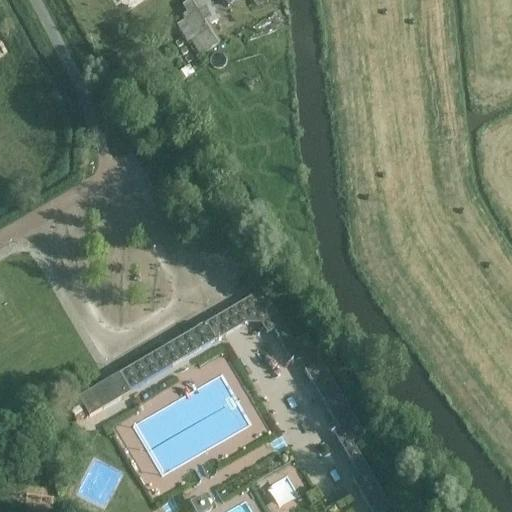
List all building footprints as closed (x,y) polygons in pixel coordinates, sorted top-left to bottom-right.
[(161,19),(148,0),(128,0),(147,28),(161,19)] [(154,0),(167,17),(190,0),(154,0)] [(207,0),(192,0),(181,7),(186,16),(181,19),(183,21),(175,25),(187,46),(190,44),(198,58),(219,46),(210,31),(208,31),(206,26),(208,25),(219,18),(207,0)] [(293,344),(262,292),(234,309),(160,352),(171,369),(256,319),(266,337),(273,333),(292,366),(298,362),(339,431),(333,435),(357,477),(351,481),(368,511),(388,511),(391,511),(352,445),(365,438),(305,337),(293,344)] [(160,352),(119,376),(131,395),(171,369),(160,352)] [(119,376),(77,400),(89,420),(131,395),(119,376)] [(330,511),(352,511),(358,509),(351,496),(329,508),(330,511)] [(203,498),(189,506),(192,511),(210,511),(211,511),(203,498)]
